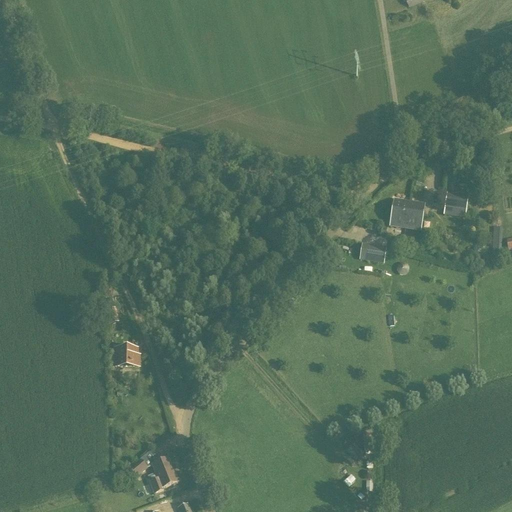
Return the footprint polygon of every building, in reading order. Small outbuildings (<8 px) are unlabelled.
[(465,214),(467,199),(447,195),(444,210),(465,214)] [(407,230),(410,204),(394,202),(390,227),(407,230)] [(424,207),(410,204),(407,230),(420,232),(424,207)] [(502,229),(493,228),(492,252),(501,252),(502,229)] [(359,261),(384,265),(386,249),(362,245),(359,261)] [(108,326),(119,323),(115,309),(107,311),(107,312),(105,313),(108,326)] [(139,368),(140,356),(137,356),(137,349),(116,349),(116,367),(139,368)] [(372,452),(371,442),(371,438),(363,438),(364,452),(372,452)] [(355,462),(363,454),(353,445),(346,453),(355,462)] [(163,492),(163,490),(175,485),(179,484),(169,459),(151,466),(152,469),(157,481),(149,484),(154,496),(163,492)] [(140,461),(130,469),(137,478),(147,470),(140,461)]
